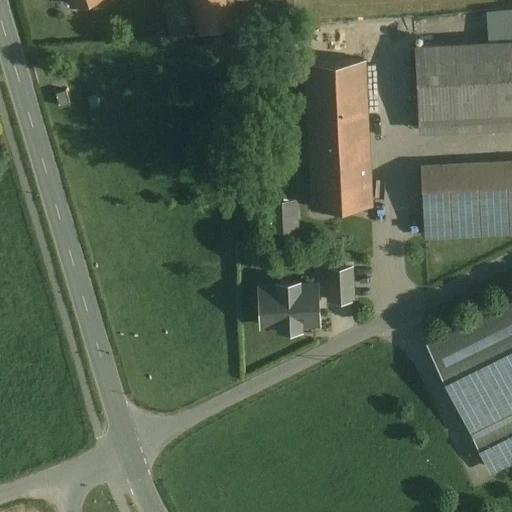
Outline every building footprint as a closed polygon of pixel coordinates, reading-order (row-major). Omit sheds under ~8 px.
[(237,18),(230,0),(190,0),(202,30),(237,18)] [(511,36),(414,42),(417,117),(511,111),(511,36)] [(363,58),(306,61),(313,206),(371,204),(363,58)] [(511,159),(421,166),(427,235),(511,230),(511,159)] [(296,216),(269,217),(270,243),(297,242),(296,216)] [(350,266),(331,267),(327,267),(329,298),(329,299),(331,299),(349,298),(353,298),(353,297),(353,296),(352,267),(352,266),(350,266)] [(278,284),(260,285),(261,324),(279,322),(280,327),(300,325),(301,322),(318,321),(316,282),(299,283),(298,279),(278,280),(278,284)] [(511,302),(430,343),(467,418),(511,396),(511,302)] [(511,412),(474,431),(493,468),(511,459),(511,412)]
